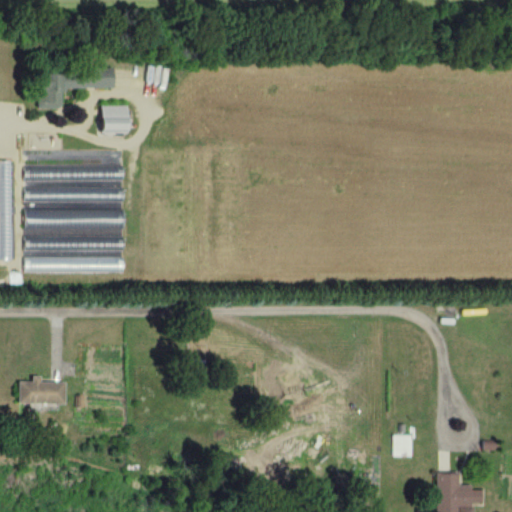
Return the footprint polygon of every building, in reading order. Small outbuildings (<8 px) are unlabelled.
[(54,110),(54,90),(106,90),(106,71),(27,72),(28,110),(54,110)] [(120,136),(120,108),(92,108),(92,136),(120,136)] [(18,207),(18,273),(117,273),(117,167),(20,167),(20,207),(18,207)] [(58,384),(11,384),(11,406),(58,406),(58,384)] [(387,459),(404,459),(404,437),(387,437),(387,459)] [(475,507),(475,492),(464,492),(464,487),(451,487),(451,475),(429,475),(429,511),(451,511),(451,507),(475,507)]
